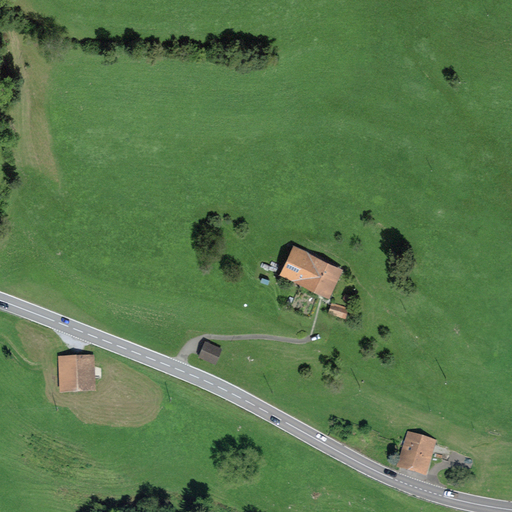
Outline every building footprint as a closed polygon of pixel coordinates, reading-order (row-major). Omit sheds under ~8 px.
[(325,289),(334,270),(294,250),(285,270),(325,289)] [(346,320),(350,308),(332,302),(328,314),(346,320)] [(199,356),(215,363),(221,349),(205,342),(199,356)] [(91,386),(90,359),(62,360),(63,387),(91,386)] [(423,470),(432,441),(410,434),(401,464),(423,470)]
